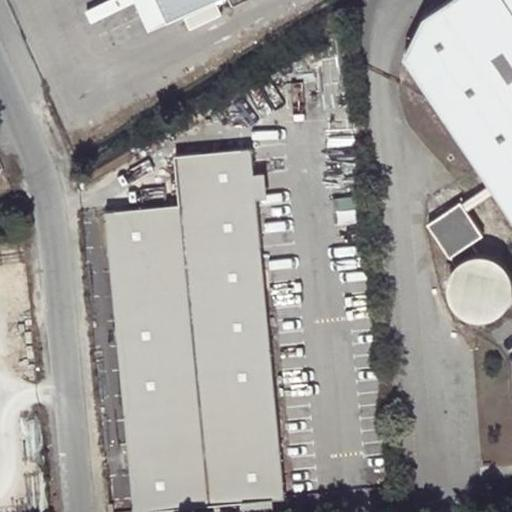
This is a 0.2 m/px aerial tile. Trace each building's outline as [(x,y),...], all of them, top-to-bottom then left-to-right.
[(135,0),(150,30),(168,21),(158,0),(135,0)] [(158,0),(168,21),(214,0),(158,0)] [(511,0),(444,0),(424,13),(405,53),(436,99),(511,213),(511,0)] [(262,496),(273,495),(287,493),(251,144),(175,153),(179,201),(106,209),(136,509),(146,508),(146,511),(263,511),(263,508),(262,496)] [(425,218),(454,259),(462,252),(472,248),(467,238),(481,230),(458,197),(425,218)] [(511,288),(511,272),(509,264),(502,256),(493,250),(483,248),(472,248),(462,252),(454,259),(449,268),(446,279),(448,291),(453,301),(461,309),(472,314),(483,314),(494,311),(504,304),(510,295),(511,288)] [(275,507),(273,495),(262,496),(263,508),(275,507)] [(507,496),(490,497),(491,510),(509,508),(507,496)]
